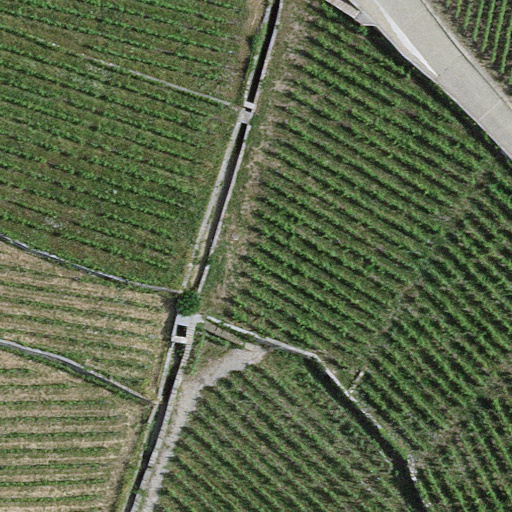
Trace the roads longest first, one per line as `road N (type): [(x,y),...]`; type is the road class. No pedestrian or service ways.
road 1 (track): [(259,359),(196,394),(150,511)]
road 2 (track): [(393,0),(511,133)]
